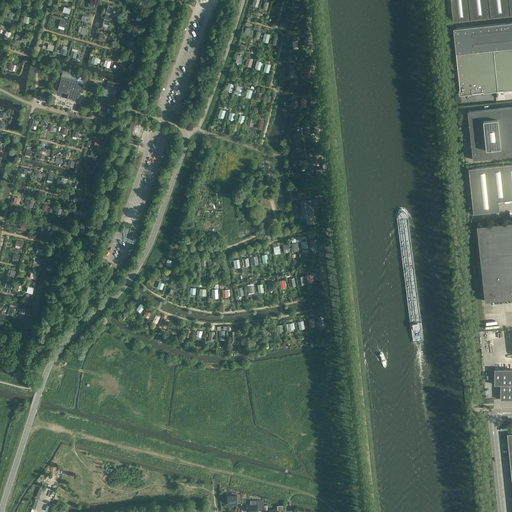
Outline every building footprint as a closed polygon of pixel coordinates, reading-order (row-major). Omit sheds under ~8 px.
[(511,0),(450,0),(453,21),(511,14),(511,0)] [(277,13),(279,5),(274,3),(271,12),(277,13)] [(62,10),(69,12),(71,6),(63,4),(62,10)] [(109,27),(111,20),(104,18),(103,26),(109,27)] [(58,28),(65,30),(67,21),(61,19),(58,28)] [(511,22),(464,27),(453,28),(456,54),(460,94),(511,88),(511,22)] [(252,28),(246,26),(244,33),(250,35),(252,28)] [(28,34),(21,32),(19,39),(26,41),(28,34)] [(271,34),(266,32),(263,40),(268,42),(271,34)] [(98,40),(106,42),(108,36),(100,33),(98,40)] [(53,44),(47,42),(45,48),(51,50),(53,44)] [(242,64),(245,52),(241,51),(240,55),(238,54),(236,62),(242,64)] [(105,60),(104,66),(111,68),(113,61),(105,60)] [(8,69),(15,71),(17,65),(9,63),(8,69)] [(82,87),(83,84),(76,82),(78,75),(63,70),(60,80),(58,79),(55,90),(52,90),(51,93),(54,93),(53,94),(67,98),(68,96),(71,97),(71,98),(78,100),(80,93),(81,93),(82,87)] [(114,96),(117,86),(107,83),(103,99),(109,100),(111,95),(114,96)] [(235,95),(241,96),(244,87),(238,85),(235,95)] [(511,106),(467,111),(472,160),(511,155),(511,106)] [(108,117),(110,111),(110,110),(111,109),(104,107),(101,107),(98,117),(99,117),(101,117),(100,121),(107,123),(108,117)] [(127,128),(135,131),(138,122),(130,120),(127,128)] [(262,130),(264,123),(258,121),(256,128),(262,130)] [(57,127),(55,127),(55,124),(48,124),(49,133),(52,133),(52,131),(57,131),(57,127)] [(138,149),(141,139),(129,135),(126,146),(138,149)] [(90,150),(89,159),(97,160),(98,151),(90,150)] [(511,200),(511,164),(468,169),(473,214),(499,211),(498,202),(511,200)] [(315,224),(314,207),(320,207),(319,199),(313,199),(313,202),(307,203),(307,200),(301,201),(302,215),(304,215),(304,218),(306,218),(307,224),(315,224)] [(511,222),(476,226),(484,302),(511,298),(511,222)] [(271,262),(269,253),(262,254),(263,263),(271,262)] [(136,309),(141,312),(146,306),(141,303),(136,309)] [(15,314),(17,305),(10,304),(8,313),(15,314)] [(152,309),(147,306),(142,314),(147,317),(152,309)] [(158,323),(161,316),(156,314),(153,321),(158,323)] [(500,400),(511,400),(511,370),(494,370),(494,385),(500,385),(500,400)] [(227,495),(228,505),(233,505),(233,506),(236,506),(236,504),(238,504),(238,503),(241,503),(240,494),(231,492),(232,495),(227,495)] [(251,505),(247,505),(247,511),(252,511),(258,511),(262,510),(261,500),(257,501),(250,501),(251,505)]
